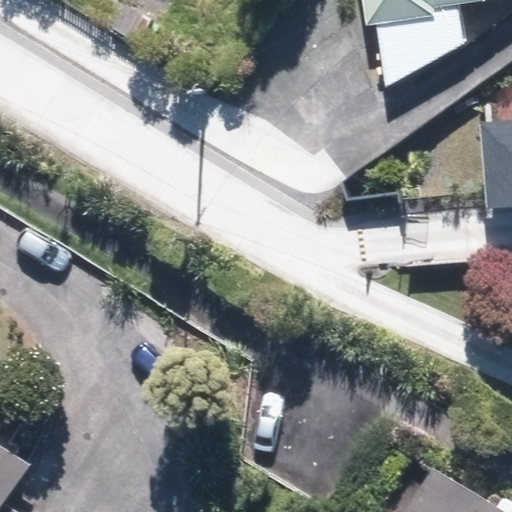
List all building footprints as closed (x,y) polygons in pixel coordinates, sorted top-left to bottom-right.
[(132,0),(70,0),(116,28),(132,0)] [(306,0),(305,53),(331,54),(331,0),(306,0)] [(511,2),(511,0),(367,0),(372,24),(382,23),(392,85),(469,45),(463,10),(511,2)] [(511,122),(499,124),(504,208),(511,207),(511,122)] [(24,511),(14,505),(38,466),(0,442),(0,511),(24,511)] [(511,511),(438,467),(410,511),(511,511)]
